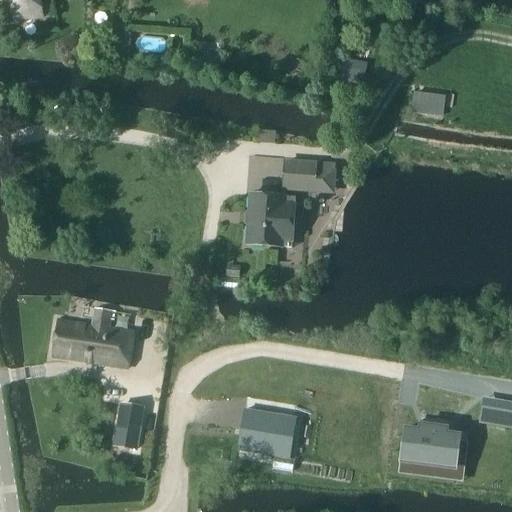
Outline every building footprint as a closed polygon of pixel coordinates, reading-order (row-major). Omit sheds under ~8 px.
[(10,0),(13,24),(43,19),(40,1),(43,0),(10,0)] [(111,33),(110,58),(126,59),(126,34),(111,33)] [(284,160),(281,192),(335,196),(338,165),(336,165),(336,164),(317,162),(317,163),(284,160)] [(250,195),(247,246),(285,249),(293,249),(294,231),(295,214),(296,199),(292,199),(289,198),(250,195)] [(227,279),(239,279),(240,268),(228,267),(227,279)] [(111,329),(113,313),(95,311),(92,328),(58,323),(53,358),(129,369),(135,332),(111,329)] [(511,404),(507,403),(503,428),(511,429),(511,404)] [(123,406),(116,447),(136,450),(143,409),(123,406)] [(245,411),(242,432),(262,436),(258,455),(291,460),(297,419),(245,411)] [(405,435),(402,461),(457,469),(460,443),(461,437),(447,435),(448,430),(421,426),(420,432),(406,430),(405,435)] [(151,453),(149,472),(161,473),(163,454),(151,453)]
